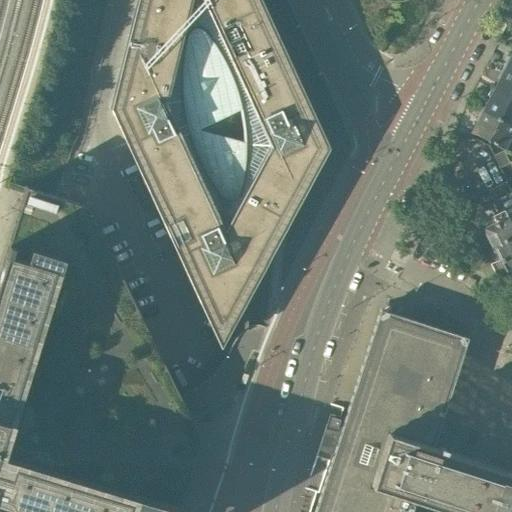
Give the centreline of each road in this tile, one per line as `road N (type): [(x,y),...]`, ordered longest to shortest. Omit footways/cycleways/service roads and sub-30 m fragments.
road 1 (unclassified): [(278,511),(316,343),(355,243)]
road 2 (residential): [(355,243),(426,100)]
road 3 (residential): [(426,100),(364,67),(328,0)]
road 4 (residential): [(401,267),(511,320)]
